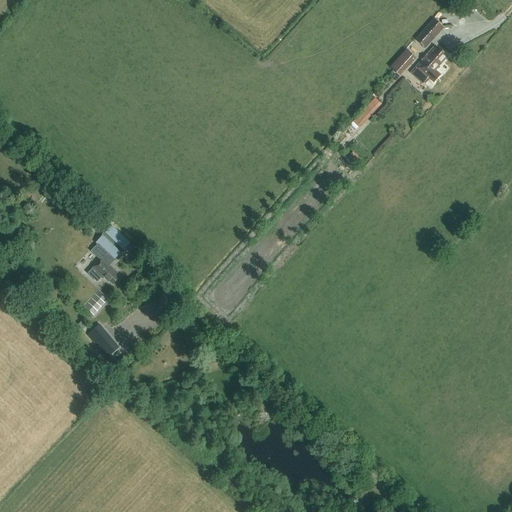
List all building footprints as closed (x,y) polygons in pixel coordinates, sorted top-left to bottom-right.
[(424,31),(416,40),(425,48),(433,39),(424,31)] [(424,82),(428,78),(434,83),(440,75),(435,71),(442,63),(447,57),(435,45),(411,72),(412,73),(416,67),(427,77),(423,82),(424,82)] [(406,50),(391,67),(399,73),(403,68),(405,70),(415,59),(406,50)] [(377,97),(355,121),(363,128),(385,104),(377,97)] [(349,158),(357,165),(363,158),(355,151),(349,158)] [(93,269),(89,273),(97,280),(100,277),(103,279),(105,277),(112,285),(119,278),(116,275),(117,273),(108,264),(113,259),(113,260),(129,243),(111,227),(96,243),(98,246),(93,251),(100,258),(91,268),(93,269)] [(99,325),(90,333),(101,347),(110,339),(99,325)]
